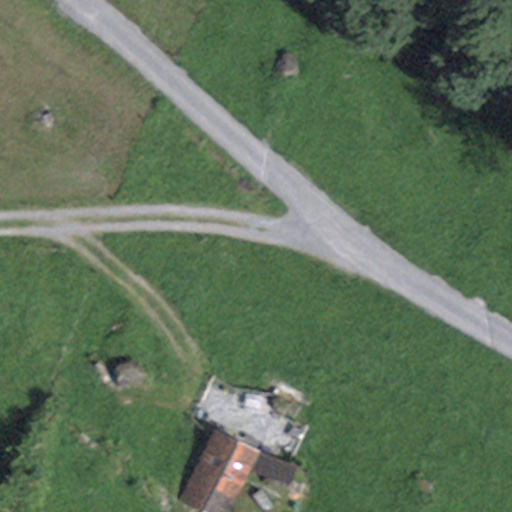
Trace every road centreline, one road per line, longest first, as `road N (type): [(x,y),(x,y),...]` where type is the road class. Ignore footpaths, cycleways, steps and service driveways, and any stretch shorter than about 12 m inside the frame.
road 1 (track): [(511,346),(350,236),(81,0)]
road 2 (track): [(0,222),(236,220),(350,236)]
road 3 (track): [(195,404),(189,345),(162,293),(53,220)]
